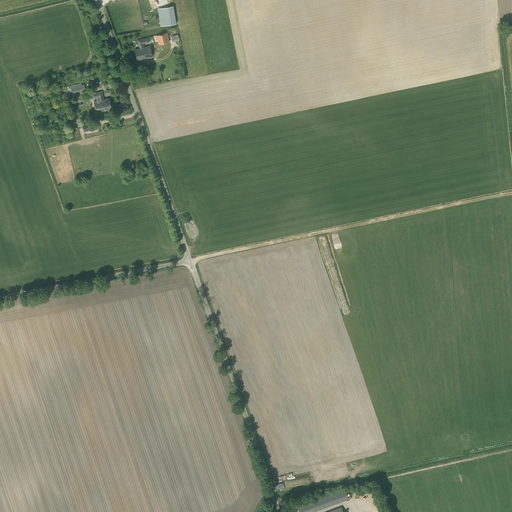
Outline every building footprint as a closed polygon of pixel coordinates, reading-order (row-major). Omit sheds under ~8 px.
[(173,6),(157,8),(160,26),(176,24),(173,6)] [(158,45),(169,42),(167,33),(156,35),(158,45)] [(173,44),(179,43),(178,39),(177,35),(171,36),(172,41),(173,44)] [(137,60),(152,57),(148,38),(137,40),(139,48),(135,49),(137,60)] [(82,85),(81,82),(68,86),(70,93),(71,92),(73,98),(75,103),(85,101),(84,95),(78,96),(77,93),(86,90),(84,85),(82,85)] [(101,100),(103,111),(111,109),(109,98),(104,99),(102,91),(91,94),(92,97),(93,99),(96,98),(96,97),(99,97),(100,100),(101,100)] [(96,113),(103,111),(101,100),(100,100),(99,97),(96,97),(96,98),(93,99),(92,97),(92,99),(96,98),(97,100),(93,101),(96,113)] [(83,132),(92,130),(90,122),(81,124),(83,132)] [(300,511),(312,511),(349,498),(345,488),(298,506),(300,511)]
